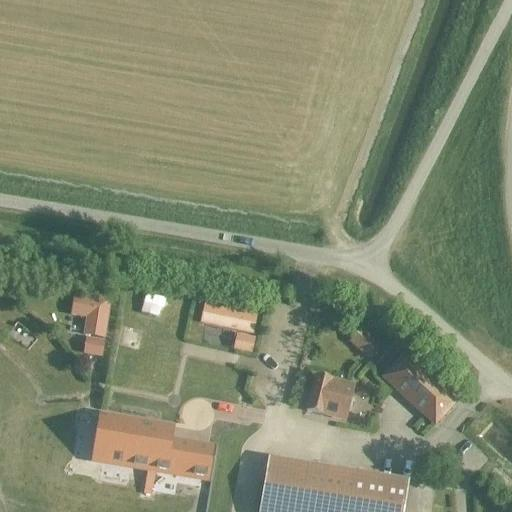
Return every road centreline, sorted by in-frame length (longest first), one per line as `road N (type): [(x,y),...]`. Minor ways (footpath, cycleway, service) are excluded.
road 1 (unclassified): [(0,206),(361,260)]
road 2 (unclassified): [(361,260),(382,240),(510,0)]
road 3 (unclassified): [(511,392),(361,260)]
